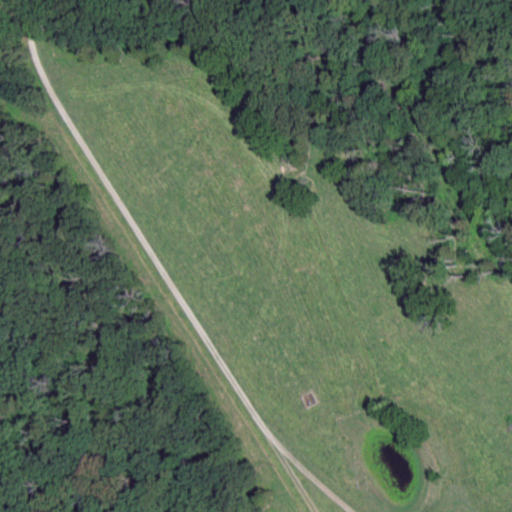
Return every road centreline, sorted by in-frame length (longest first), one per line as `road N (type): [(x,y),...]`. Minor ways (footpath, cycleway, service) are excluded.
road 1 (residential): [(237,443),(101,176),(0,36)]
road 2 (residential): [(269,443),(237,443),(242,492),(256,511),(269,443)]
